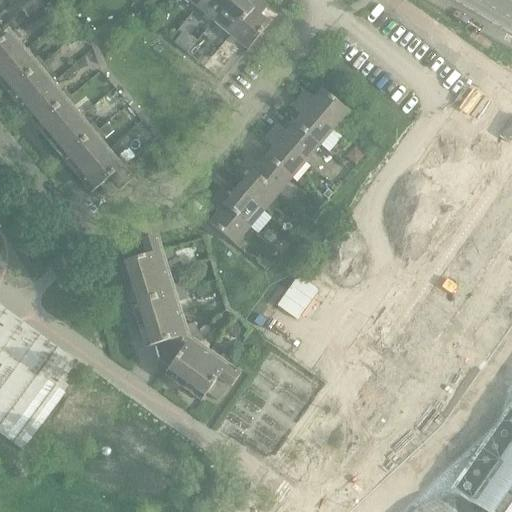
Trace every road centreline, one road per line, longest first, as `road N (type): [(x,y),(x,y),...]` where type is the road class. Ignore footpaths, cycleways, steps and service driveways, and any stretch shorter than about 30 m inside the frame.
road 1 (residential): [(318,343),(382,244),(364,224),(443,101),(330,7)]
road 2 (residential): [(88,242),(137,203),(168,193),(330,7)]
road 3 (residential): [(0,138),(88,242)]
